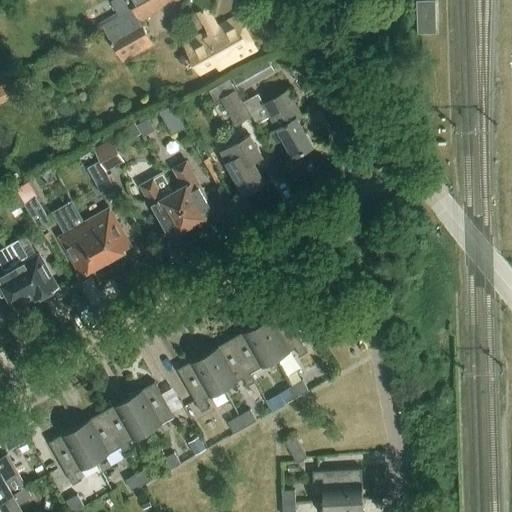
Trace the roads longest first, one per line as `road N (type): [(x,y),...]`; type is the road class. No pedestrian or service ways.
road 1 (unclassified): [(0,404),(334,213)]
road 2 (unclassified): [(398,511),(390,408),(365,287),(334,213)]
road 3 (residential): [(401,176),(390,129),(292,0)]
road 4 (unclassified): [(401,176),(432,192),(511,294)]
